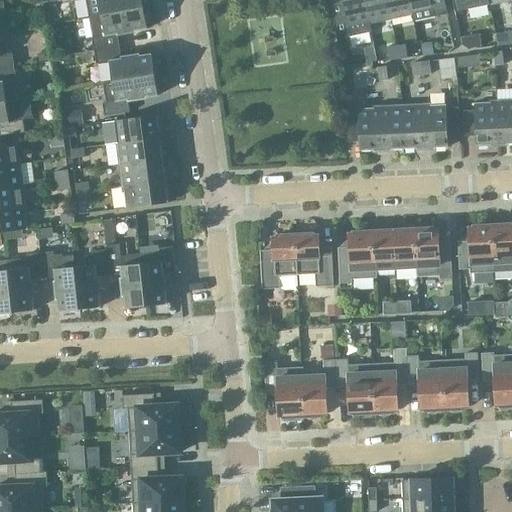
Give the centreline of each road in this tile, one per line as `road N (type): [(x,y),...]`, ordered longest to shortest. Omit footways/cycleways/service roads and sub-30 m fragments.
road 1 (residential): [(211,201),(511,186)]
road 2 (residential): [(511,451),(238,464)]
road 3 (residential): [(0,356),(229,341)]
road 4 (residential): [(211,201),(178,0)]
road 5 (residential): [(229,341),(211,201)]
road 6 (residential): [(238,464),(229,341)]
